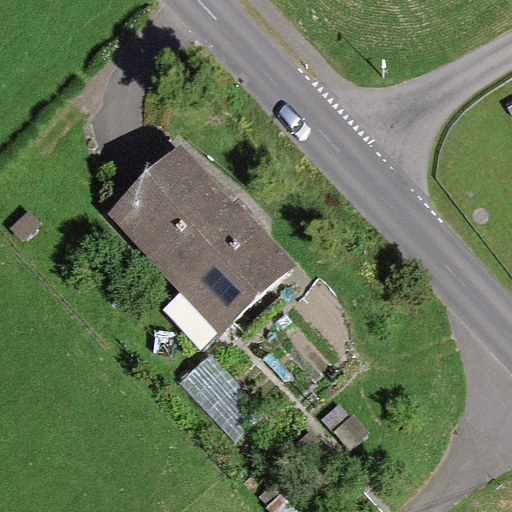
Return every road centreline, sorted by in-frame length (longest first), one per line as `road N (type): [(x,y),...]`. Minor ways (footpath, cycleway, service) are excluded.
road 1 (tertiary): [(511,338),(340,149)]
road 2 (tertiary): [(340,149),(196,0)]
road 3 (residential): [(340,149),(511,56)]
road 4 (track): [(378,128),(259,0)]
road 5 (unclassified): [(413,511),(511,421)]
